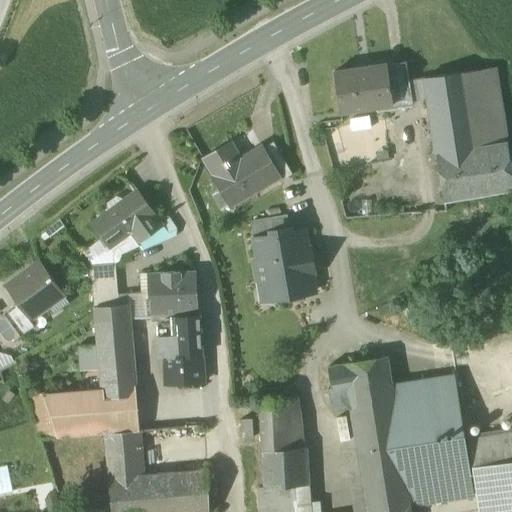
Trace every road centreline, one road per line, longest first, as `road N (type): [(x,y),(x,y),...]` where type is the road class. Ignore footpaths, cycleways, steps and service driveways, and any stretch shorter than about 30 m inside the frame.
road 1 (residential): [(150,107),(161,170),(201,256),(226,511)]
road 2 (residential): [(284,31),(304,170),(332,209),(346,314)]
road 3 (tertiary): [(0,217),(150,107)]
road 4 (tertiary): [(150,107),(284,31)]
